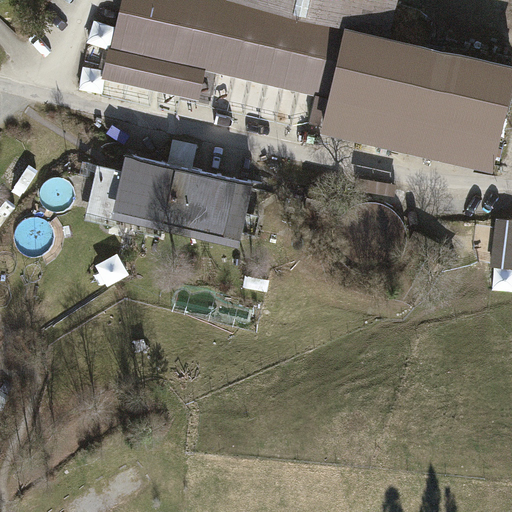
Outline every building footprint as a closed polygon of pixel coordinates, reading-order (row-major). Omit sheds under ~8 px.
[(234,0),(234,1),(230,0),(127,0),(117,49),(338,99),(332,128),(502,166),(511,121),(511,60),(394,34),(401,0),(234,0)] [(114,52),(107,79),(165,94),(172,66),(114,52)] [(135,157),(123,210),(247,238),(260,185),(135,157)] [(318,186),(311,209),(329,214),(335,191),(318,186)] [(511,220),(501,219),(495,271),(511,272),(511,220)] [(260,300),(243,297),(240,309),(257,313),(260,300)]
